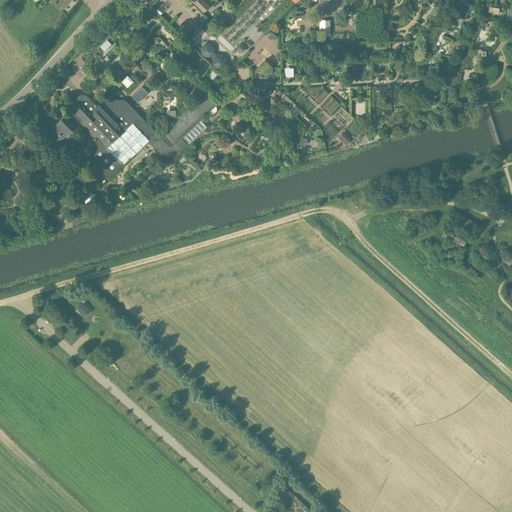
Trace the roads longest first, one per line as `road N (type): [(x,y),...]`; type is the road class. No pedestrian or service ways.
road 1 (track): [(0,302),(316,211)]
road 2 (tertiary): [(0,114),(109,0)]
